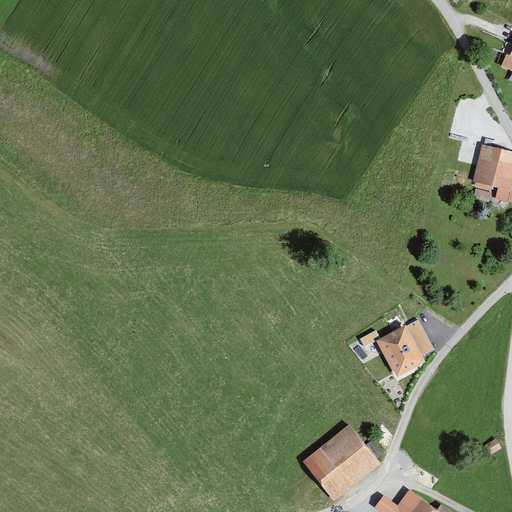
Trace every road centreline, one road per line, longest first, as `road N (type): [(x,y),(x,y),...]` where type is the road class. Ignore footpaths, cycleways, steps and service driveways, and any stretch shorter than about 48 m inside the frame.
road 1 (track): [(321,511),(347,502),(382,471),(412,394),(511,285)]
road 2 (unclassified): [(511,130),(437,0)]
